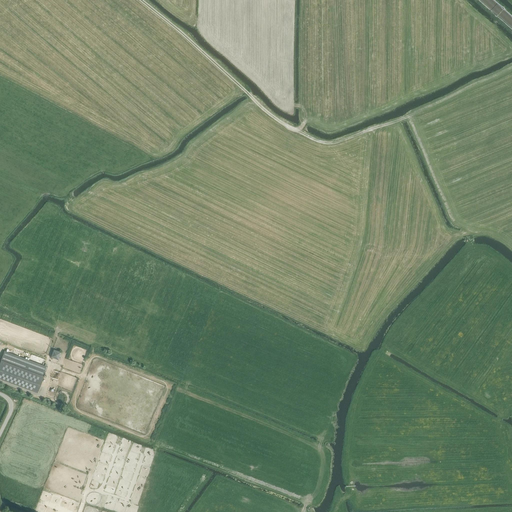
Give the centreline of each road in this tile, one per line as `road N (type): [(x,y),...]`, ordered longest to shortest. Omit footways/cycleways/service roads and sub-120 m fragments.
road 1 (track): [(414,161),(398,120),(413,118),(459,224),(497,235)]
road 2 (track): [(296,130),(141,0)]
road 3 (track): [(396,331),(350,420),(351,491),(336,511)]
road 4 (track): [(308,120),(299,105),(278,104),(160,0)]
